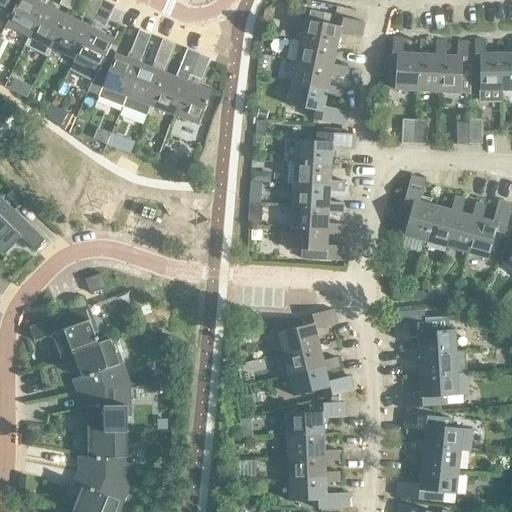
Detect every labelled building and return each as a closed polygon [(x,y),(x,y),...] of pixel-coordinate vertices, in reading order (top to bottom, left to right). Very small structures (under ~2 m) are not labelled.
[(0,0),(0,22),(1,23),(5,12),(10,0),(0,0)] [(30,37),(46,4),(47,0),(18,0),(6,25),(30,37)] [(61,0),(60,4),(71,9),(75,0),(61,0)] [(104,0),(90,0),(83,15),(94,21),(104,0)] [(105,0),(104,0),(94,21),(106,27),(114,11),(116,5),(105,0)] [(46,4),(30,37),(26,45),(48,56),(52,48),(68,16),(46,4)] [(308,19),(304,18),(300,40),(335,47),(338,31),(362,36),(365,22),(335,16),(333,24),(322,22),(323,13),(309,10),(308,19)] [(52,48),(75,59),(91,27),(68,16),(52,48)] [(91,27),(75,59),(70,69),(93,80),(94,81),(106,57),(115,39),(91,27)] [(137,33),(130,52),(142,57),(149,38),(151,34),(138,29),(137,33)] [(126,97),(150,107),(163,71),(174,44),(162,39),(153,61),(154,62),(152,67),(140,62),(139,63),(126,97)] [(404,39),(393,39),(391,60),(396,60),(394,89),(416,90),(418,54),(403,53),(404,39)] [(485,55),(485,39),(474,40),(474,43),(474,62),(480,62),(480,90),(479,90),(479,102),(502,101),(502,90),(501,54),(485,55)] [(331,64),(335,47),(300,40),(295,61),(331,69),(330,74),(344,77),(346,67),(331,64)] [(435,55),(418,54),(416,90),(438,91),(440,55),(446,55),(447,41),(436,41),(435,55)] [(457,56),(446,55),(440,55),(438,91),(460,92),(460,93),(470,94),(471,64),(474,62),(474,43),(457,42),(457,56)] [(163,71),(150,107),(174,116),(188,81),(190,76),(198,53),(186,48),(175,76),(163,71)] [(93,80),(88,91),(98,95),(98,97),(122,106),(126,97),(140,62),(115,53),(113,60),(106,57),(99,71),(94,81),(93,80)] [(198,53),(190,76),(201,80),(210,58),(198,53)] [(502,90),(511,89),(511,54),(501,54),(502,90)] [(327,86),(330,74),(331,69),(295,61),(291,83),(326,90),(325,95),(340,98),(341,89),(327,86)] [(5,86),(26,97),(32,87),(10,76),(5,86)] [(211,90),(188,81),(174,116),(198,125),(211,90)] [(326,90),(291,83),(287,105),(315,110),(314,119),(343,125),(346,111),(323,106),(325,95),(326,90)] [(388,104),(389,88),(377,87),(376,103),(388,104)] [(267,107),(258,104),(256,114),(265,116),(267,107)] [(46,117),(55,124),(57,122),(58,120),(56,112),(51,109),(47,115),(46,117)] [(402,119),(401,138),(401,143),(413,143),(415,120),(402,119)] [(427,120),(415,120),(413,143),(426,144),(427,120)] [(469,144),(469,120),(456,120),(456,144),(469,144)] [(481,120),(469,120),(469,144),(482,144),(481,120)] [(122,135),(113,131),(108,143),(118,147),(122,135)] [(349,149),(356,149),(356,144),(356,134),(342,133),(325,132),(324,142),(295,140),(295,141),(285,140),(284,157),(284,161),(294,162),(331,164),(332,148),(349,149)] [(122,151),(127,153),(130,154),(131,152),(135,141),(127,138),(122,151)] [(194,161),(188,159),(181,162),(179,168),(190,172),(194,161)] [(294,162),(294,163),(288,162),(287,183),(293,184),(330,186),(329,191),(344,192),(345,181),(330,180),(331,164),(294,162)] [(250,181),(260,182),(261,177),(257,171),(252,171),(251,171),(250,181)] [(404,235),(425,241),(435,205),(420,201),(426,179),(411,174),(402,205),(412,207),(404,235)] [(330,186),(293,184),(291,205),(329,207),(328,212),(343,212),(343,203),(329,202),(329,191),(330,186)] [(18,207),(25,200),(25,199),(14,188),(13,189),(7,196),(18,207)] [(453,196),(450,209),(435,205),(425,241),(446,247),(456,211),(461,213),(465,199),(453,196)] [(0,251),(3,254),(20,237),(35,250),(44,241),(0,197),(0,251)] [(492,221),(482,218),(477,217),(467,253),(488,258),(496,231),(505,233),(511,209),(511,208),(511,202),(498,199),(496,206),(492,221)] [(472,215),(461,213),(456,211),(446,247),(467,253),(477,217),(482,218),(486,204),(475,202),(472,215)] [(248,203),(248,213),(262,214),(263,205),(248,203)] [(328,223),(328,212),(329,207),(291,205),(290,227),(327,229),(327,234),(342,234),(342,224),(328,223)] [(327,245),(327,234),(327,229),(290,227),(289,249),(304,250),(304,259),(350,261),(350,246),(327,245)] [(85,280),(90,293),(106,287),(100,273),(85,280)] [(412,300),(427,298),(428,295),(428,293),(413,290),(412,295),(412,300)] [(477,294),(474,299),(481,302),(483,297),(477,294)] [(102,343),(89,307),(30,328),(35,341),(53,335),(61,359),(70,356),(102,344),(102,343)] [(304,316),(306,325),(278,332),(283,353),(319,344),(315,329),(334,325),(338,324),(334,309),(304,316)] [(135,329),(132,320),(122,324),(125,333),(135,329)] [(425,331),(424,322),(393,324),(394,339),(417,337),(418,348),(419,354),(456,351),(454,329),(425,331)] [(153,337),(149,327),(139,330),(143,341),(153,337)] [(102,344),(70,356),(75,367),(78,366),(82,379),(95,374),(100,390),(126,384),(110,340),(102,343),(102,344)] [(323,361),(319,344),(283,353),(289,375),(325,366),(326,371),(338,368),(336,358),(323,361)] [(419,354),(418,348),(403,349),(404,360),(419,359),(420,376),(458,373),(466,372),(465,351),(456,351),(419,354)] [(328,381),(326,371),(325,366),(289,375),(294,396),(322,389),(325,397),(354,390),(351,375),(346,376),(328,381)] [(421,391),(404,393),(398,393),(399,408),(445,404),(444,396),(469,394),(467,372),(466,372),(458,373),(420,376),(421,391)] [(88,406),(88,418),(84,418),(85,432),(126,432),(126,384),(100,390),(101,406),(88,406)] [(286,413),(287,435),(324,434),(324,418),(347,417),(346,402),(315,403),(316,413),(286,413)] [(424,429),(423,441),(422,446),(460,450),(470,451),(472,429),(448,426),(449,417),(406,413),(403,413),(402,427),(424,429)] [(157,420),(157,429),(169,430),(169,421),(157,420)] [(101,457),(101,476),(127,482),(126,432),(85,432),(85,445),(88,445),(89,457),(101,457)] [(163,432),(152,432),(152,442),(163,442),(163,432)] [(338,450),(325,450),(324,434),(287,435),(287,457),(325,456),(325,461),(339,461),(338,450)] [(422,452),(420,468),(458,472),(460,450),(422,446),(423,441),(409,439),(408,451),(422,452)] [(325,472),(325,461),(325,456),(287,457),(288,479),(326,477),(326,483),(340,482),(339,472),(325,472)] [(236,460),(236,462),(236,481),(257,480),(256,460),(236,460)] [(420,468),(419,484),(396,482),(395,496),(426,499),(442,501),(443,492),(456,493),(458,472),(420,468)] [(95,491),(83,487),(78,498),(75,497),(69,510),(72,511),(73,511),(114,511),(127,482),(101,476),(95,491)] [(326,494),(326,483),(326,477),(288,479),(289,501),(312,500),(313,506),(319,506),(319,508),(347,507),(350,507),(349,493),(344,493),(326,494)] [(449,511),(442,510),(441,511),(432,511),(397,503),(394,511),(449,511)]
